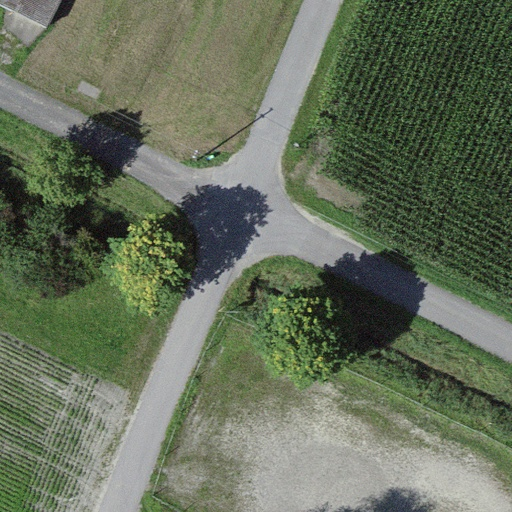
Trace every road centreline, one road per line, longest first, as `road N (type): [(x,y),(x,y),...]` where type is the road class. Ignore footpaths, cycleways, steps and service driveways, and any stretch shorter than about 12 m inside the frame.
road 1 (track): [(0,90),(511,343)]
road 2 (unclassified): [(330,0),(126,511)]
